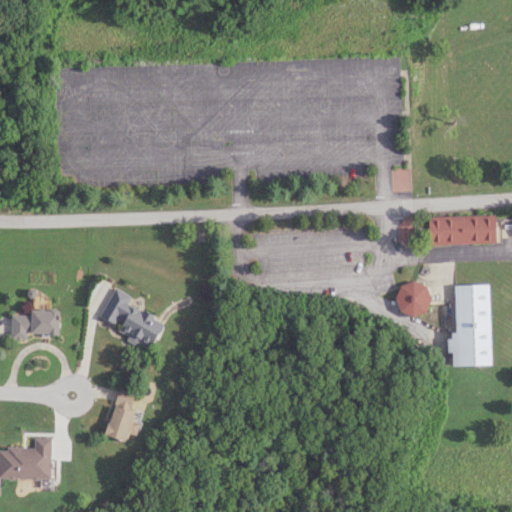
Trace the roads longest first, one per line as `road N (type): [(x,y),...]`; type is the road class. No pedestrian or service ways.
road 1 (tertiary): [(0,219),(212,216),(511,197)]
road 2 (residential): [(0,392),(55,393),(77,382),(84,396),(72,405),(55,393)]
